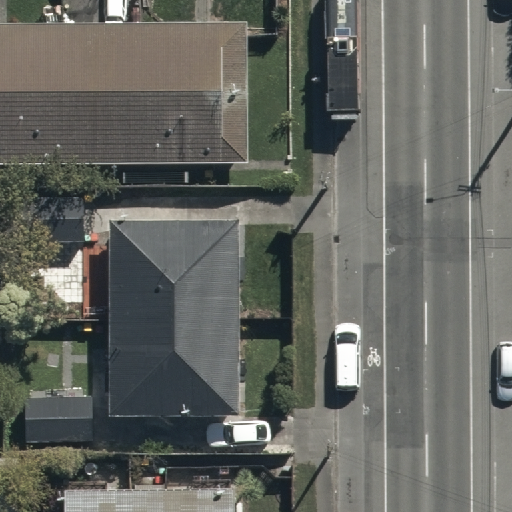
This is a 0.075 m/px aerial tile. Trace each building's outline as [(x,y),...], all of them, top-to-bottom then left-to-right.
[(247,22),(0,18),(0,161),(245,165),(247,22)] [(81,195),(15,195),(15,241),(81,241),(81,195)] [(240,216),(104,217),(105,414),(235,413),(235,376),(242,376),(242,355),(240,355),(240,216)] [(94,395),(24,395),(24,440),(94,440),(94,395)] [(20,511),(19,452),(0,452),(0,511),(20,511)] [(231,511),(231,480),(61,481),(61,511),(231,511)]
